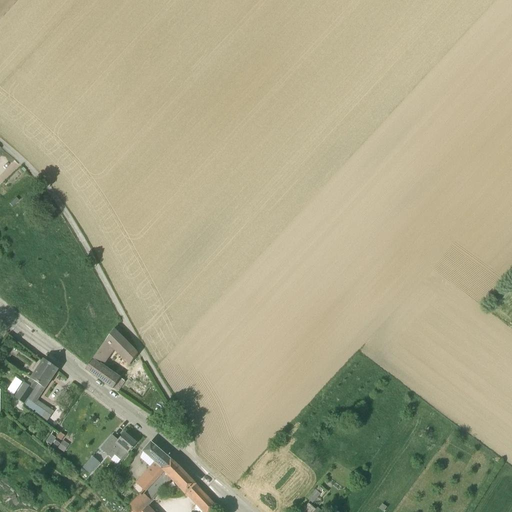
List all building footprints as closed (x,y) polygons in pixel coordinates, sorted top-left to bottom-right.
[(114,330),(96,356),(105,363),(115,350),(128,363),(134,368),(140,360),(137,356),(138,355),(114,330)] [(105,363),(96,356),(86,370),(118,392),(134,368),(128,363),(120,375),(104,364),(105,363)] [(24,406),(51,364),(44,360),(16,400),(24,406)] [(37,401),(57,372),(58,369),(51,364),(24,406),(36,415),(43,405),(37,401)] [(52,412),(46,421),(51,425),(58,415),(52,412)] [(57,438),(62,441),(65,436),(60,433),(57,438)] [(121,461),(128,452),(136,444),(125,434),(119,441),(112,436),(101,449),(112,459),(112,460),(118,465),(121,461)] [(51,446),(56,439),(51,435),(46,442),(51,446)] [(171,460),(151,442),(143,452),(143,453),(141,458),(151,467),(132,488),(138,494),(142,489),(161,469),(162,470),(171,460)] [(93,457),(83,468),(90,475),(100,463),(93,457)] [(142,511),(149,505),(173,479),(204,511),(212,511),(217,508),(207,496),(180,468),(171,460),(162,470),(161,469),(142,489),(144,491),(128,508),(131,511),(142,511)] [(111,473),(115,476),(119,471),(115,468),(111,473)] [(125,481),(118,475),(107,489),(114,494),(125,481)] [(309,494),(315,502),(327,491),(321,484),(309,494)] [(314,511),(316,509),(309,503),(301,511),(314,511)]
